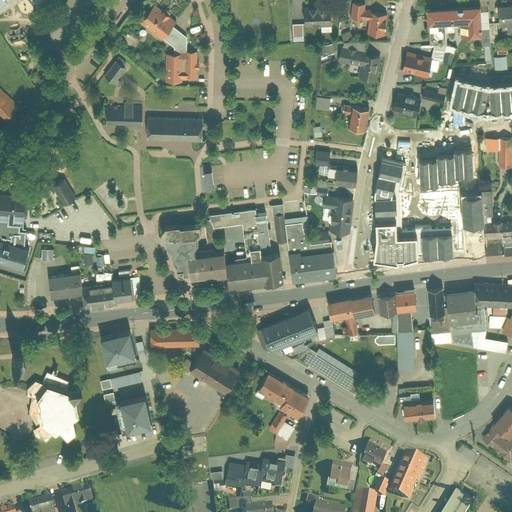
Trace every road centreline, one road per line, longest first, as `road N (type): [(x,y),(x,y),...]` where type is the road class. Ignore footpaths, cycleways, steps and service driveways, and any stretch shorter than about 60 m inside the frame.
road 1 (primary): [(204,307),(0,323)]
road 2 (residential): [(127,0),(22,133),(0,147)]
road 3 (residential): [(0,492),(172,442)]
road 4 (primary): [(511,266),(352,286)]
road 5 (residential): [(372,134),(352,286)]
road 6 (primary): [(352,286),(204,307)]
road 7 (residential): [(321,389),(216,328),(204,307)]
road 8 (residential): [(372,134),(511,125)]
road 9 (residential): [(406,0),(372,134)]
road 10 (residential): [(442,438),(401,434),(321,389)]
road 11 (residential): [(321,389),(307,414),(289,511)]
